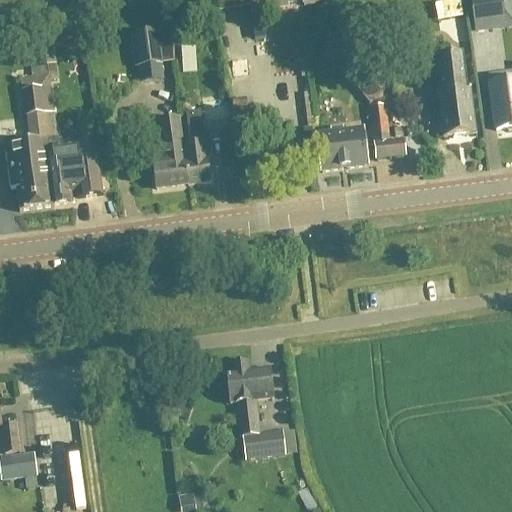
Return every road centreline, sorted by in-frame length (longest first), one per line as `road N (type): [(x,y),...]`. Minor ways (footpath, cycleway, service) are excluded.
road 1 (unclassified): [(0,368),(511,298)]
road 2 (tertiary): [(0,254),(511,187)]
road 3 (track): [(69,359),(91,511)]
